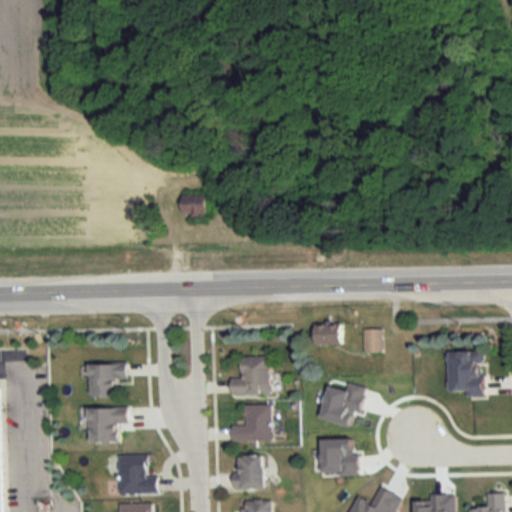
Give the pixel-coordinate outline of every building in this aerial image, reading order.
[(208,196),(184,196),(184,216),(208,216),(208,196)] [(317,344),(343,344),(343,323),(317,323),(317,344)] [(383,329),(365,329),(365,353),(383,353),(383,329)] [(450,351),(450,391),(469,391),(469,396),(487,396),(487,351),(450,351)] [(233,395),(271,395),(271,356),(243,356),(243,378),(233,378),(233,395)] [(92,363),(92,397),(118,397),(118,379),(129,379),(129,363),(92,363)] [(235,442),(274,442),(274,406),(247,406),(247,426),(235,426),(235,442)] [(91,408),(92,442),(120,442),(119,424),(131,423),(130,407),(91,408)] [(149,454),(120,454),(120,495),(160,495),(160,476),(149,476),(149,454)] [(235,488),(266,488),(266,455),(241,455),(241,473),(235,473),(235,488)] [(507,511),(507,493),(490,493),(490,508),(475,508),(475,511),(507,511)] [(274,511),(275,500),(245,501),(245,511),(274,511)] [(152,511),(153,503),(121,503),(121,511),(152,511)]
